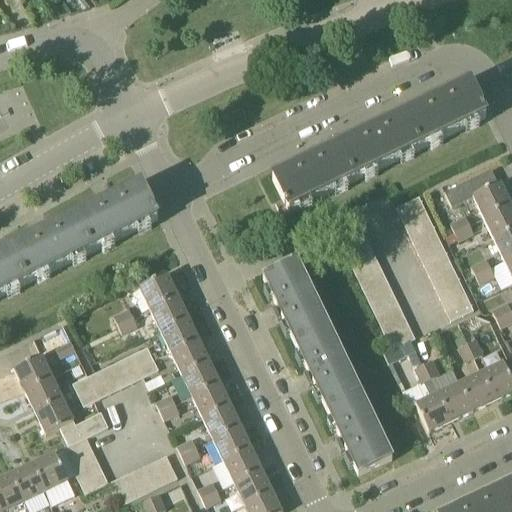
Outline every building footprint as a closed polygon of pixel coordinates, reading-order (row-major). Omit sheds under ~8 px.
[(453,137),(486,121),(470,87),(437,103),(404,119),(420,153),(453,137)] [(354,185),(387,169),(420,153),(404,119),(371,135),(338,151),(354,185)] [(338,151),(305,167),(272,183),(282,204),(275,208),(281,220),(321,201),(354,185),(338,151)] [(483,223),(511,210),(500,187),(498,188),(491,174),(445,197),(452,212),(473,202),(483,221),(483,223)] [(92,256),(125,240),(158,224),(142,190),(109,206),(76,222),(92,256)] [(424,213),(419,201),(396,212),(401,224),(424,213)] [(494,244),(511,235),(511,211),(511,210),(483,223),(494,244)] [(407,235),(430,224),(424,213),(401,224),(407,235)] [(453,236),(468,229),(464,221),(449,228),(453,236)] [(76,222),(43,238),(10,254),(26,288),(59,272),(92,256),(76,222)] [(412,246),(435,235),(430,224),(407,235),(412,246)] [(343,252),(366,241),(360,229),(337,240),(343,252)] [(468,229),(453,236),(454,238),(457,247),(474,240),(468,229)] [(418,258),(441,247),(435,235),(412,246),(418,258)] [(504,266),(511,262),(511,235),(494,244),(504,266)] [(348,263),(371,252),(366,241),(343,252),(348,263)] [(423,269),(446,258),(441,247),(418,258),(423,269)] [(354,274),(376,263),(371,252),(348,263),(354,274)] [(0,300),(26,288),(10,254),(0,259),(0,300)] [(429,280),(452,269),(446,258),(423,269),(429,280)] [(328,332),(313,299),(297,266),(294,259),(281,265),(284,273),(263,283),(279,315),(295,348),(328,332)] [(359,285),(382,274),(376,263),(354,274),(359,285)] [(473,280),(489,273),(485,264),(468,272),(472,280),(473,280)] [(434,292),(457,281),(452,269),(429,280),(434,292)] [(489,273),(473,280),(478,290),(494,283),(489,273)] [(364,297),(387,286),(382,274),(359,285),(364,297)] [(148,316),(178,301),(167,279),(137,294),(148,316)] [(440,303),(462,292),(457,281),(434,292),(440,303)] [(370,308),(393,297),(387,286),(364,297),(370,308)] [(445,314),(468,303),(462,292),(440,303),(445,314)] [(375,319),(398,308),(393,297),(370,308),(375,319)] [(159,337),(188,323),(178,301),(148,316),(159,337)] [(468,303),(445,314),(451,326),(473,315),(468,303)] [(491,318),(495,324),(510,317),(505,307),(490,315),(491,318)] [(381,330),(403,320),(398,308),(375,319),(381,330)] [(116,332),(132,323),(128,314),(106,325),(110,333),(115,331),(116,332)] [(511,320),(510,317),(495,324),(499,334),(511,327),(511,320)] [(386,342),(409,331),(403,320),(381,330),(386,342)] [(476,362),(482,359),(471,337),(490,327),(474,320),(459,327),(469,347),(476,362)] [(116,332),(120,340),(136,332),(132,323),(116,332)] [(169,359),(199,345),(188,323),(159,337),(169,359)] [(415,343),(414,342),(409,331),(386,342),(392,354),(415,343)] [(326,414),(360,398),(344,365),(328,332),(295,348),(311,381),(326,414)] [(71,345),(57,353),(62,363),(76,355),(71,345)] [(180,380),(209,366),(199,345),(169,359),(180,380)] [(463,368),(476,362),(469,347),(456,352),(463,368)] [(138,370),(153,363),(147,352),(133,359),(138,370)] [(144,382),(138,370),(133,359),(121,365),(132,388),(144,382)] [(25,396),(53,383),(42,360),(14,374),(25,396)] [(138,370),(144,382),(158,375),(153,363),(138,370)] [(121,393),(132,388),(121,365),(110,370),(121,393)] [(422,369),(429,385),(439,380),(431,365),(422,369)] [(191,402),(220,388),(209,366),(180,380),(191,402)] [(481,377),(494,405),(511,396),(511,385),(503,367),(481,377)] [(420,389),(429,385),(422,369),(413,373),(420,389)] [(110,398),(121,393),(110,370),(99,376),(110,398)] [(99,376),(88,381),(94,392),(99,404),(110,398),(99,376)] [(472,415),(494,405),(481,377),(459,388),(472,415)] [(78,400),(94,392),(88,381),(73,389),(78,400)] [(63,404),(53,383),(25,396),(32,410),(35,417),(63,404)] [(201,423),(230,409),(220,388),(191,402),(201,423)] [(451,426),(472,415),(459,388),(437,398),(451,426)] [(94,392),(78,400),(84,411),(99,404),(94,392)] [(392,464),(376,431),(360,398),(326,414),(342,447),(346,455),(358,480),(392,464)] [(428,436),(451,426),(437,398),(415,409),(428,436)] [(160,416),(174,409),(170,401),(156,408),(160,416)] [(108,432),(101,418),(75,430),(63,404),(35,417),(46,439),(60,433),(68,450),(86,442),(87,443),(108,432)] [(164,425),(178,418),(174,409),(160,416),(164,425)] [(212,445),(240,431),(230,409),(201,423),(212,445)] [(223,466),(251,453),(240,431),(212,445),(223,466)] [(63,453),(69,466),(92,455),(87,443),(86,442),(68,450),(63,453)] [(181,460),(195,453),(191,445),(177,451),(181,460)] [(185,469),(199,462),(195,453),(181,460),(185,469)] [(233,488),(261,474),(251,453),(223,466),(233,488)] [(98,466),(92,455),(69,466),(75,477),(98,466)] [(68,485),(55,459),(54,458),(32,468),(45,496),(68,485)] [(166,461),(155,466),(166,489),(177,483),(166,461)] [(75,477),(80,489),(103,478),(98,466),(75,477)] [(143,472),(154,494),(166,489),(155,466),(143,472)] [(32,468),(10,479),(24,506),(45,496),(32,468)] [(132,477),(143,500),(154,494),(143,472),(132,477)] [(244,509),(272,496),(261,474),(233,488),(244,509)] [(132,477),(120,482),(131,505),(143,500),(132,477)] [(108,488),(103,478),(80,489),(85,499),(108,488)] [(0,483),(0,511),(11,511),(24,506),(10,479),(0,483)] [(131,505),(120,482),(109,488),(120,511),(131,505)] [(202,503),(216,497),(212,488),(198,495),(202,503)] [(511,488),(503,493),(511,510),(511,488)] [(511,511),(511,510),(503,493),(470,509),(463,511),(511,511)] [(279,511),(272,496),(244,509),(245,511),(279,511)] [(206,511),(220,505),(216,497),(202,503),(206,511)] [(165,511),(159,499),(151,503),(154,511),(165,511)]
